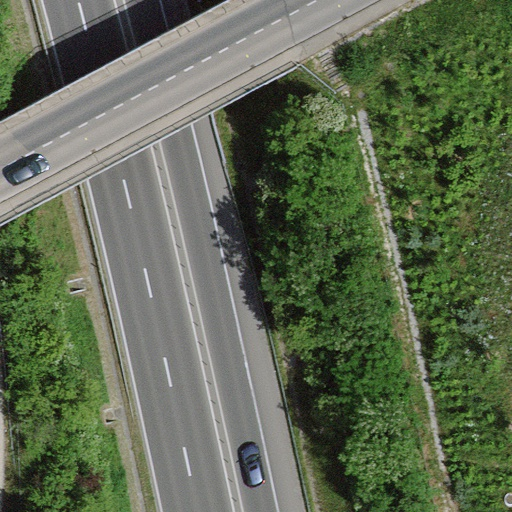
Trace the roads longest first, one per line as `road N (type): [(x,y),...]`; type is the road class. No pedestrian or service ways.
road 1 (motorway): [(366,0),(491,511)]
road 2 (motorway): [(79,0),(197,511)]
road 3 (motorway): [(265,511),(150,0)]
road 4 (tertiary): [(325,0),(0,171)]
